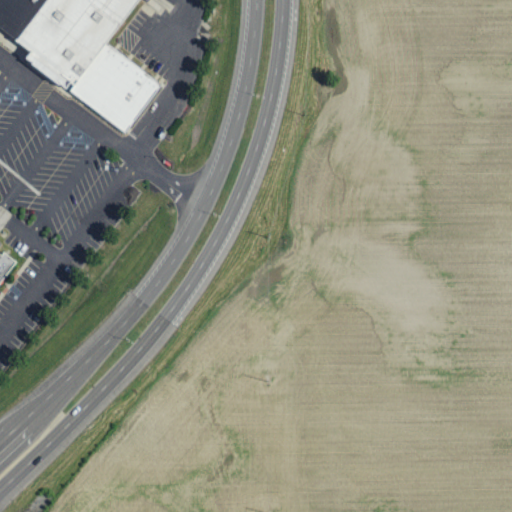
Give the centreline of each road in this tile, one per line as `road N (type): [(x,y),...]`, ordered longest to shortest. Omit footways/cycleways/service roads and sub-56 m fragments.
road 1 (secondary): [(0,466),(131,337),(219,205)]
road 2 (secondary): [(219,205),(252,119),(269,0)]
